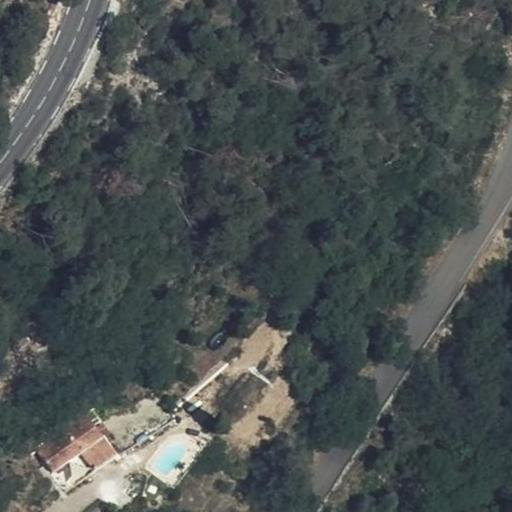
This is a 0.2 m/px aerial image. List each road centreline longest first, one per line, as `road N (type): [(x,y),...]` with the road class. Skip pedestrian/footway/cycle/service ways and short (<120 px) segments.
road 1 (tertiary): [(511,161),(470,257),(313,511)]
road 2 (secondary): [(0,161),(49,89),(88,0)]
